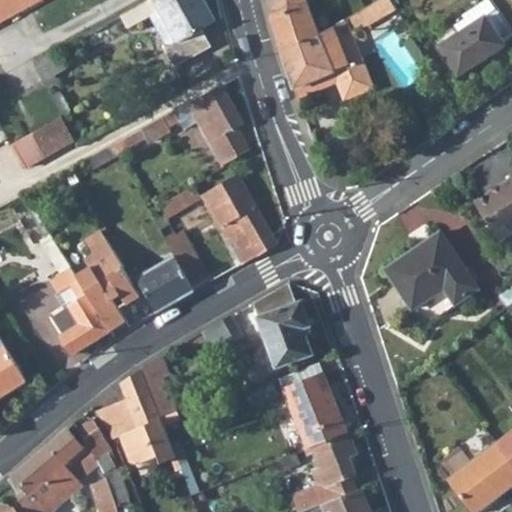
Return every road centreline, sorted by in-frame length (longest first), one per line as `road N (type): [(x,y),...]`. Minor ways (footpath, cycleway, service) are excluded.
road 1 (residential): [(0,459),(126,351),(328,238)]
road 2 (residential): [(415,511),(328,238)]
road 3 (residential): [(328,238),(272,118),(238,0)]
road 4 (residential): [(511,105),(328,238)]
